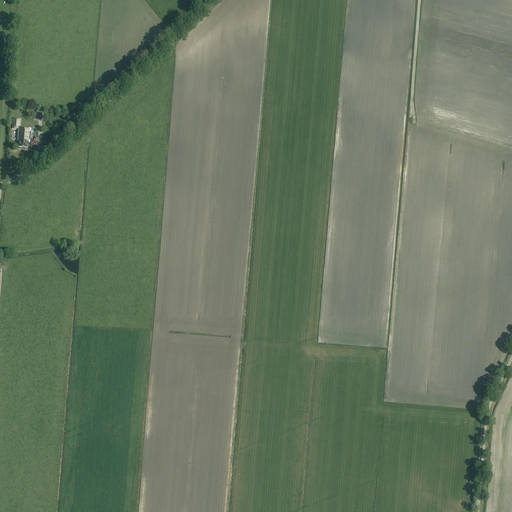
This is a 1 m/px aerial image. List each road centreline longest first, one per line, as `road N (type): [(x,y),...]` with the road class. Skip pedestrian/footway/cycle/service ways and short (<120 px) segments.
road 1 (unclassified): [(0,183),(55,152),(212,0)]
road 2 (unclassified): [(477,511),(486,412),(511,357)]
